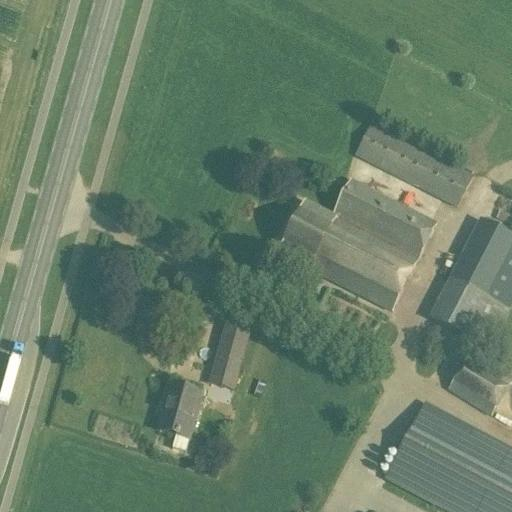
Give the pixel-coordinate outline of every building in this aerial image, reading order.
[(467,199),(470,194),(466,192),(473,178),(371,126),(354,159),(457,211),(464,197),(467,199)] [(437,226),(351,182),(332,219),(305,205),(278,257),(391,315),(417,263),(437,226)] [(489,353),(511,308),(511,238),(479,222),(428,322),(489,353)] [(140,253),(122,259),(130,282),(148,276),(140,253)] [(249,339),(232,334),(224,363),(241,368),(249,339)] [(491,419),(511,383),(511,382),(469,357),(447,393),(491,419)] [(204,384),(233,392),(237,378),(208,370),(204,384)] [(188,442),(201,396),(166,386),(158,415),(163,416),(158,434),(188,442)] [(443,511),(511,511),(511,453),(424,407),(385,481),(443,511)]
